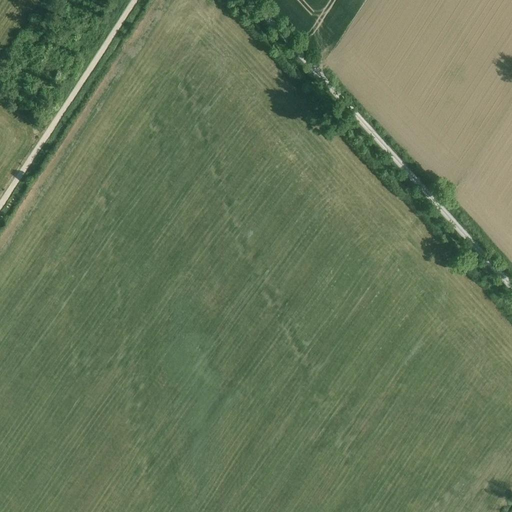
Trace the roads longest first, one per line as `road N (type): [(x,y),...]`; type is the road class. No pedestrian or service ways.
road 1 (unclassified): [(511,286),(251,0)]
road 2 (unclassified): [(0,208),(136,0)]
